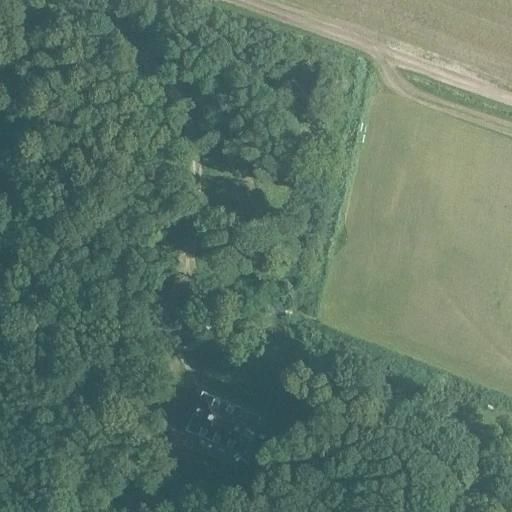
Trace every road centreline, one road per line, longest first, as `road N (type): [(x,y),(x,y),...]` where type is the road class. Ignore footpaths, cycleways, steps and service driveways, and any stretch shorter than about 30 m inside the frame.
road 1 (track): [(394,56),(237,0)]
road 2 (track): [(511,127),(392,83),(394,56)]
road 3 (track): [(511,99),(394,56)]
